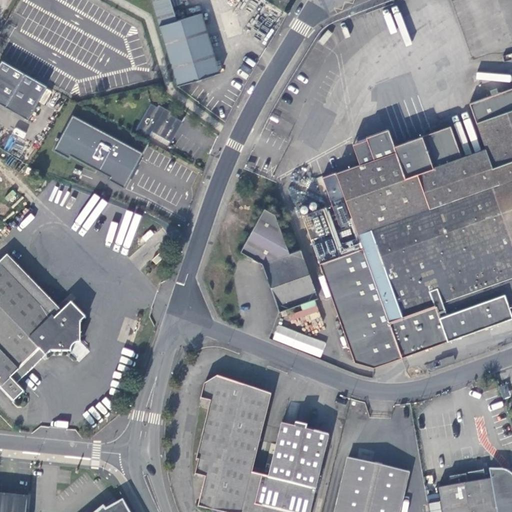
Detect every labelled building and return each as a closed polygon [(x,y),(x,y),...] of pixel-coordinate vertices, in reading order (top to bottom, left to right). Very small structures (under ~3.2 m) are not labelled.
[(176,22),(170,0),(150,0),(160,27),(176,22)] [(160,27),(178,87),(219,75),(203,16),(176,22),(160,27)] [(47,86),(2,61),(0,63),(0,104),(26,120),(47,86)] [(150,103),(135,129),(148,136),(151,130),(170,141),(182,121),(150,103)] [(402,358),(511,319),(511,110),(480,122),(489,147),(435,166),(424,135),(397,144),(399,151),(377,159),(362,164),(340,173),(357,221),(361,231),(340,238),(336,228),(328,206),(305,215),(357,361),(376,367),(402,358)] [(108,180),(123,188),(143,153),(72,115),(53,150),(69,159),(70,156),(109,177),(108,180)] [(362,141),(354,143),(359,157),(375,152),(370,137),(362,141)] [(375,152),(359,157),(362,164),(377,159),(375,152)] [(263,210),(240,253),(264,264),(280,311),(317,297),(300,250),(289,253),(277,217),(263,210)] [(361,231),(357,221),(336,228),(340,238),(361,231)] [(6,257),(0,262),(0,390),(13,403),(22,394),(14,386),(34,367),(45,356),(49,352),(69,353),(70,350),(71,347),(73,345),(76,344),(79,344),(79,335),(80,323),(85,319),(70,305),(61,313),(6,257)] [(278,326),(273,339),(320,357),(325,344),(278,326)] [(252,473),(272,395),(231,380),(218,376),(205,384),(201,400),(211,402),(209,410),(196,460),(199,461),(195,475),(205,478),(198,507),(211,510),(211,511),(309,511),(329,437),(306,431),(307,428),(296,425),(295,429),(282,425),(269,478),(252,473)] [(399,511),(409,473),(348,458),(335,511),(399,511)] [(439,487),(443,511),(511,511),(511,473),(507,470),(503,469),(490,468),(492,478),(469,482),(467,473),(450,476),(451,485),(439,487)] [(0,511),(27,511),(29,494),(0,491),(0,511)] [(131,511),(124,500),(110,510),(109,508),(102,511),(131,511)]
